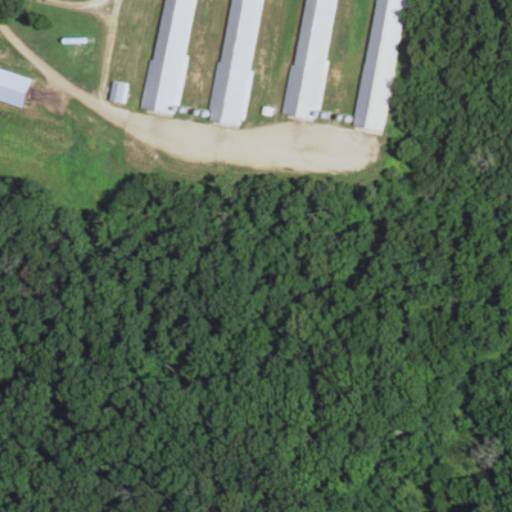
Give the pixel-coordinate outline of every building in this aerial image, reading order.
[(164,0),(147,111),(178,116),(196,0),(164,0)] [(230,0),(213,123),(244,127),(262,0),(230,0)] [(336,0),(304,0),(288,116),(319,121),(336,0)] [(375,0),(357,128),(388,132),(406,0),(375,0)] [(11,74),(0,69),(0,101),(1,102),(11,74)]
